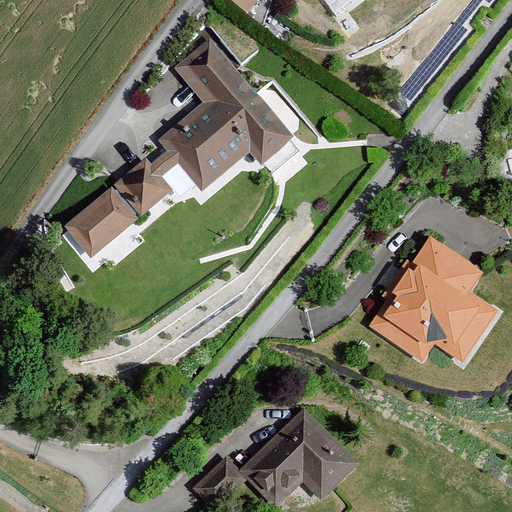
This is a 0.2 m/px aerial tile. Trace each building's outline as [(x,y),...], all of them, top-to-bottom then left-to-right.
[(231,0),(250,13),(259,0),(231,0)] [(211,38),(175,68),(204,104),(159,144),(203,195),(252,153),(262,164),(293,137),(211,38)] [(137,168),(59,228),(90,262),(167,203),(137,168)] [(484,271),(429,236),(368,326),(422,362),(435,343),(462,362),(500,308),(471,290),(484,271)] [(357,460),(304,408),(239,470),(226,458),(194,489),(216,511),(247,485),(272,507),(301,480),(318,498),(357,460)]
